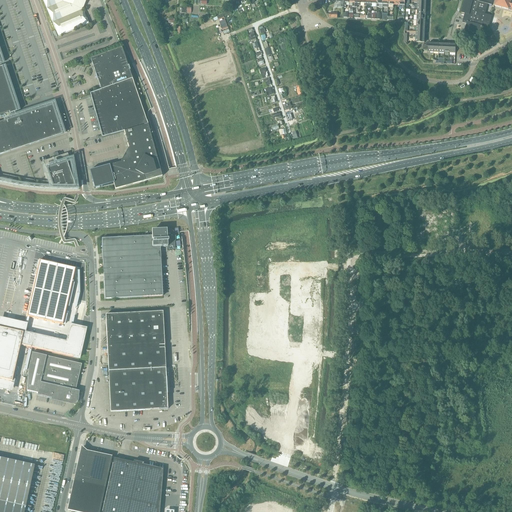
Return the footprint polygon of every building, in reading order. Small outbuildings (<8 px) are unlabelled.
[(42,0),(58,37),(88,24),(90,29),(81,7),(83,0),(42,0)] [(464,0),(461,13),(466,14),(465,16),(464,16),(462,23),(466,24),(465,30),(480,34),(482,24),(483,24),(489,25),(492,16),(485,14),(487,4),(492,6),(492,4),(495,4),(495,0),(464,0)] [(494,6),(511,10),(511,0),(495,0),(495,4),(494,6)] [(224,34),(230,32),(224,14),(214,17),(215,21),(220,20),(224,34)] [(253,41),(257,39),(253,28),(248,30),(253,41)] [(258,42),(253,44),(257,57),(262,55),(258,42)] [(265,48),(268,55),(275,53),(273,46),(265,48)] [(90,59),(101,90),(132,79),(121,48),(90,59)] [(266,67),(260,69),(263,79),(269,77),(266,67)] [(16,110),(3,69),(0,69),(0,115),(9,112),(9,113),(16,110)] [(134,84),(132,79),(101,91),(90,94),(102,137),(124,131),(148,125),(147,123),(145,118),(142,104),(141,104),(139,100),(140,99),(137,91),(134,84)] [(266,88),(267,95),(275,93),(273,86),(266,88)] [(20,124),(27,145),(62,133),(55,112),(52,106),(46,108),(45,108),(25,114),(25,115),(18,117),(20,124)] [(295,111),(286,113),(288,119),(294,117),(293,113),(296,113),(295,111)] [(0,153),(21,147),(14,126),(11,119),(0,122),(0,153)] [(148,125),(124,131),(128,148),(120,162),(89,171),(94,189),(113,184),(115,189),(162,177),(148,125)] [(43,162),(47,173),(52,188),(58,185),(59,188),(66,186),(67,188),(74,186),(69,169),(72,168),(70,161),(67,154),(43,162)] [(372,214),(373,244),(387,244),(386,213),(372,214)] [(450,215),(415,215),(416,241),(451,240),(450,215)] [(270,252),(255,252),(255,291),(269,291),(268,263),(322,263),(321,225),(270,232),(270,252)] [(161,231),(160,232),(159,233),(158,235),(158,236),(157,237),(157,238),(161,238),(161,240),(152,240),(152,236),(101,239),(105,299),(162,296),(160,247),(167,247),(167,242),(168,242),(168,239),(171,239),(171,242),(173,244),(175,242),(175,240),(175,237),(175,235),(174,232),(172,231),(169,229),(167,229),(165,229),(163,230),(161,231)] [(40,259),(27,316),(62,324),(75,267),(40,259)] [(105,315),(108,371),(165,368),(162,312),(105,315)] [(0,327),(25,333),(27,323),(12,320),(0,317),(0,327)] [(0,378),(12,382),(20,345),(25,346),(79,358),(85,329),(71,326),(67,343),(25,333),(0,327),(0,378)] [(27,391),(37,393),(37,395),(51,399),(52,397),(73,401),(81,364),(32,353),(28,369),(27,391)] [(165,368),(108,371),(110,412),(168,409),(165,368)] [(0,388),(10,391),(12,382),(0,378),(0,388)] [(81,451),(74,481),(105,487),(112,458),(81,451)] [(0,458),(0,511),(24,511),(35,466),(0,458)] [(159,511),(162,474),(163,469),(158,468),(143,465),(144,463),(134,461),(133,462),(119,459),(113,458),(112,463),(112,464),(102,511),(101,511),(159,511)] [(74,481),(71,495),(102,502),(105,487),(74,481)] [(253,492),(248,511),(302,511),(304,505),(253,492)] [(99,511),(102,502),(71,495),(68,510),(76,511),(99,511)]
